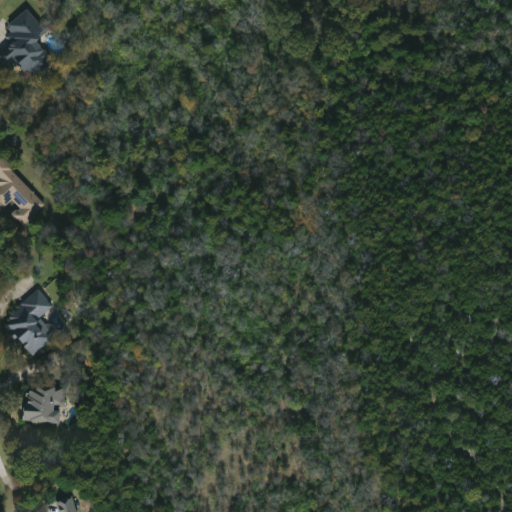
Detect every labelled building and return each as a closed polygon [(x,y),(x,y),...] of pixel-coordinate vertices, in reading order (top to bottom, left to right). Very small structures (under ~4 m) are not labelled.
[(6,70),(0,62),(0,50),(16,37),(8,28),(29,9),(49,32),(38,42),(54,60),(32,78),(17,60),(6,70)] [(3,210),(0,206),(0,185),(3,183),(0,179),(0,155),(45,205),(22,225),(14,216),(20,210),(13,201),(3,210)] [(33,357),(2,324),(38,290),(53,306),(40,319),(56,336),(33,357)] [(26,423),(28,384),(65,386),(62,425),(26,423)] [(59,511),(57,499),(67,497),(70,511),(59,511)]
